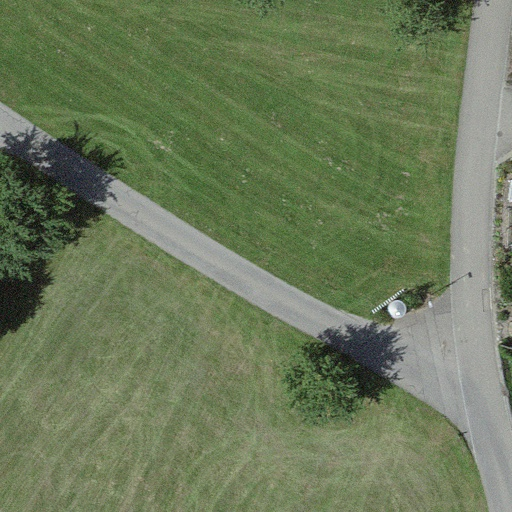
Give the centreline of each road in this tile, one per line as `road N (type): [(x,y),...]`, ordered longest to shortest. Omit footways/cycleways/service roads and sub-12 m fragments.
road 1 (residential): [(478,363),(388,355),(0,130)]
road 2 (residential): [(478,363),(476,170),(496,0)]
road 3 (residential): [(510,511),(478,363)]
